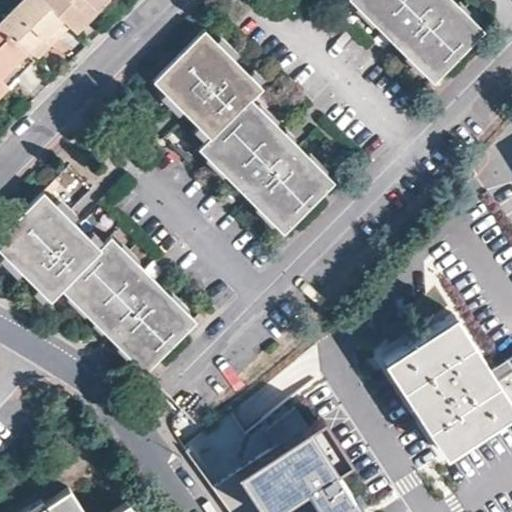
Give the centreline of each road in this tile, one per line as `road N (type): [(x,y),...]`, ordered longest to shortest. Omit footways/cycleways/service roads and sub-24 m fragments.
road 1 (residential): [(0,170),(162,0)]
road 2 (residential): [(198,511),(131,420),(85,376),(37,349)]
